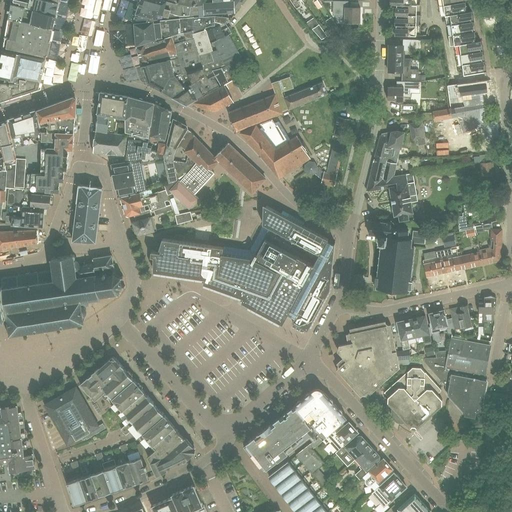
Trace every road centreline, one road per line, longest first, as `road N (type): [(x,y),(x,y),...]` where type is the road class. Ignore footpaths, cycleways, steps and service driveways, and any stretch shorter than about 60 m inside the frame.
road 1 (residential): [(348,232),(376,127),(381,0)]
road 2 (residential): [(448,511),(307,360)]
road 3 (residential): [(337,304),(391,310),(509,282)]
road 4 (residential): [(118,319),(200,413),(229,426)]
road 5 (residential): [(65,511),(19,370)]
road 6 (residential): [(228,436),(191,471),(105,511)]
road 7 (residential): [(511,192),(501,72),(511,71)]
